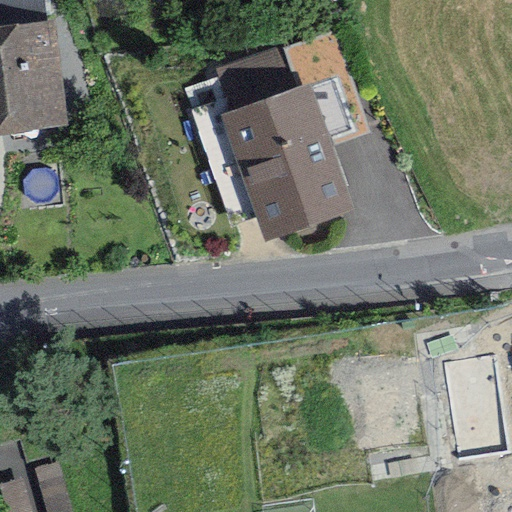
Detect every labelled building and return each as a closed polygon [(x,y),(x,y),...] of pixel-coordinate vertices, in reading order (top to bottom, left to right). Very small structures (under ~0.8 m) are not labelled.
[(0,0),(0,131),(66,123),(53,17),(45,18),(42,0),(0,0)] [(355,80),(335,25),(212,68),(219,87),(185,99),(230,225),(254,216),(263,240),(353,208),(313,95),(355,80)] [(257,425),(268,494),(377,476),(373,452),(436,442),(418,332),(289,353),(300,418),(257,425)] [(72,511),(58,460),(33,467),(46,511),(72,511)] [(32,511),(22,476),(0,482),(0,493),(5,511),(32,511)]
